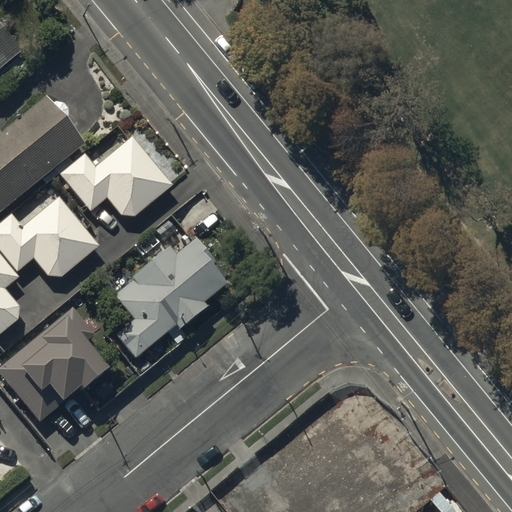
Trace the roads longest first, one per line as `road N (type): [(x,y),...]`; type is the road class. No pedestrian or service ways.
road 1 (secondary): [(361,283),(134,0)]
road 2 (unclassified): [(82,511),(361,283)]
road 3 (secondary): [(511,466),(361,283)]
